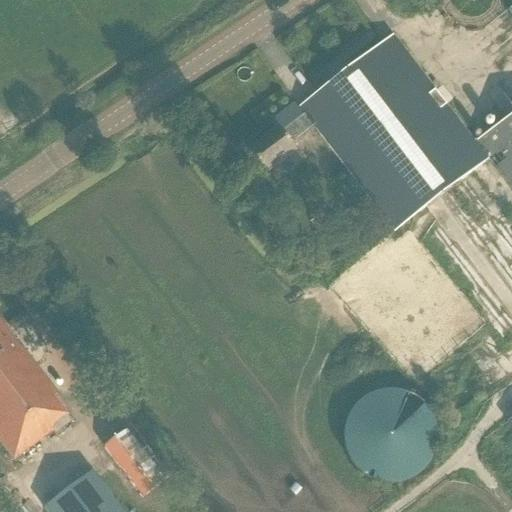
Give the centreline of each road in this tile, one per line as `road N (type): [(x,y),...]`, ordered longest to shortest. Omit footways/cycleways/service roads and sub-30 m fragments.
road 1 (tertiary): [(0,197),(292,0)]
road 2 (track): [(498,393),(468,452),(391,511)]
